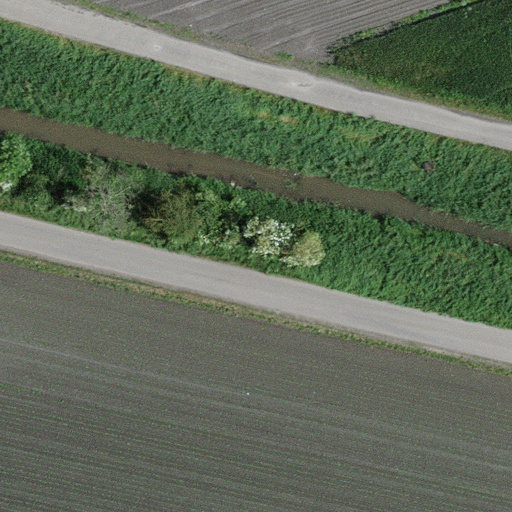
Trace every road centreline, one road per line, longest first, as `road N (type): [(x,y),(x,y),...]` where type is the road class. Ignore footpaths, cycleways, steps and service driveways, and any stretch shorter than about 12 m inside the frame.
road 1 (track): [(511,341),(0,230)]
road 2 (track): [(17,0),(165,50),(511,139)]
